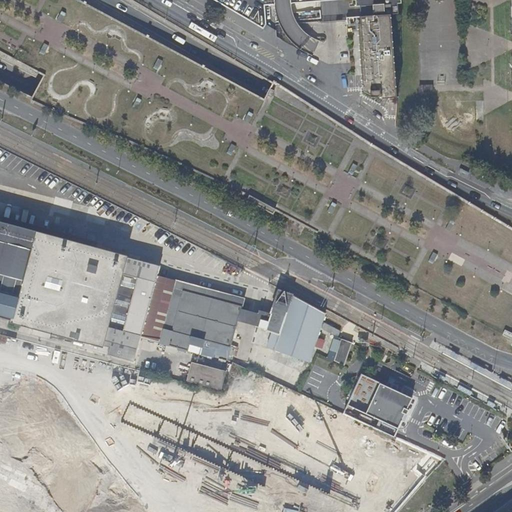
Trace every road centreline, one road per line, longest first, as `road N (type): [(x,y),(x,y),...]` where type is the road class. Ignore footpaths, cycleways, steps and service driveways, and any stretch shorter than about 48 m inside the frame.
road 1 (primary): [(20,109),(511,362)]
road 2 (motorway): [(511,250),(41,0)]
road 3 (motorway): [(511,246),(267,89),(109,0)]
road 4 (motorway): [(0,25),(368,235)]
road 5 (primary): [(511,210),(426,168),(153,0)]
road 6 (motorway): [(0,64),(368,235)]
road 7 (motorway): [(368,235),(511,325)]
